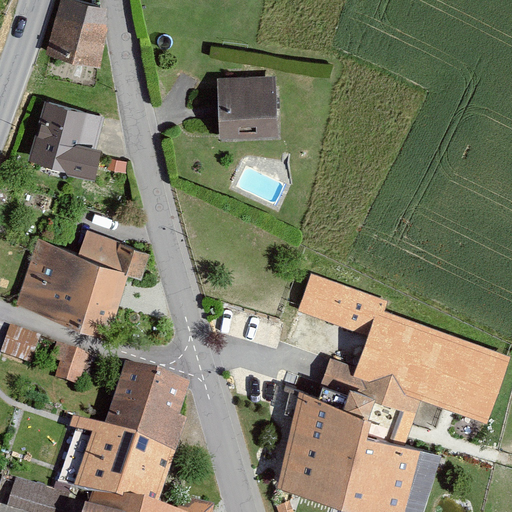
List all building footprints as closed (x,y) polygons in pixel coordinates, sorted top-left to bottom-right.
[(93,0),(68,0),(69,0),(53,61),(91,72),(104,28),(95,0),(93,0)] [(266,74),(207,79),(209,140),(269,137),(266,74)] [(98,119),(36,101),(17,160),(80,180),(98,119)] [(16,298),(98,322),(105,323),(120,274),(137,278),(142,254),(106,243),(101,259),(34,241),(16,298)] [(33,360),(42,332),(13,322),(3,351),(33,360)] [(64,359),(58,376),(82,384),(93,352),(60,341),(54,356),(64,359)] [(309,393),(293,388),(269,482),(387,511),(412,511),(427,450),(353,428),(361,398),(407,408),(416,385),(318,358),(309,393)] [(69,420),(46,488),(147,511),(160,511),(191,390),(115,366),(96,428),(69,420)] [(147,511),(46,488),(8,478),(1,508),(14,511),(147,511)]
